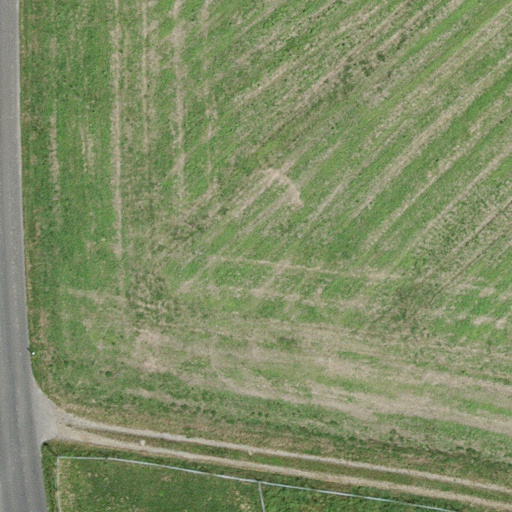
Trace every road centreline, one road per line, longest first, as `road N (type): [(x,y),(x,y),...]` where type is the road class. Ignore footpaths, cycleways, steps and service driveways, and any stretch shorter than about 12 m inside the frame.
road 1 (track): [(13,426),(84,429),(424,479),(511,505)]
road 2 (tertiary): [(0,118),(21,511)]
